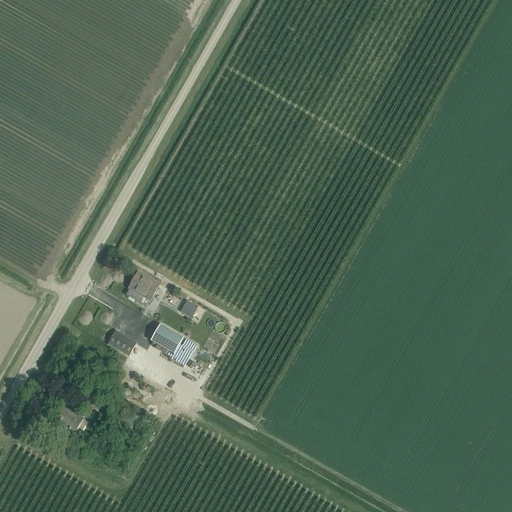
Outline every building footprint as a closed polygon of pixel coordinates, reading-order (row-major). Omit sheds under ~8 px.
[(150,301),(159,285),(138,273),(129,289),(150,301)] [(163,298),(170,301),(173,297),(166,293),(163,298)] [(173,305),(185,311),(189,302),(178,296),(173,305)] [(174,355),(184,338),(160,325),(151,341),(174,355)] [(108,345),(129,357),(136,345),(115,333),(108,345)] [(131,429),(141,413),(117,399),(108,416),(131,429)] [(74,435),(83,419),(62,407),(52,423),(74,435)]
